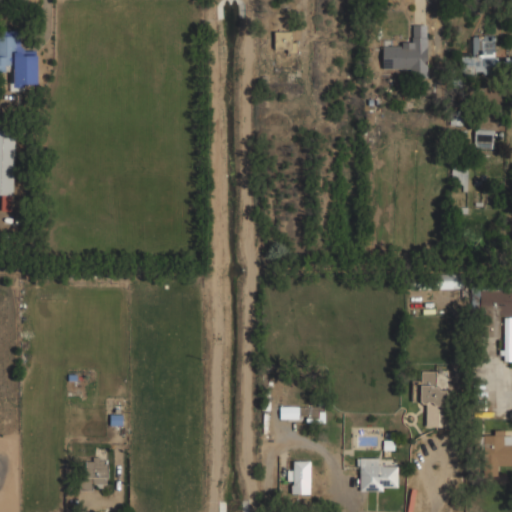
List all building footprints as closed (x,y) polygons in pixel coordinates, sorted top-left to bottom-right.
[(381,68),(426,68),(426,24),(412,24),(412,39),(401,39),(401,44),(381,44),(381,68)] [(39,48),(19,48),(19,30),(0,30),(0,72),(10,72),(10,87),(39,87),(39,48)] [(273,49),(292,49),(292,31),(273,31),(273,49)] [(460,55),(460,67),(493,67),(493,35),(471,35),(471,55),(460,55)] [(474,147),(491,147),(491,129),(474,129),(474,147)] [(0,210),(12,210),(12,136),(0,136),(0,210)] [(451,184),(467,184),(466,167),(451,167),(451,184)] [(461,274),(435,274),(435,288),(461,289),(461,274)] [(511,316),(511,288),(478,288),(478,336),(501,336),(501,360),(511,360),(511,316)] [(424,403),(424,427),(447,427),(447,389),(435,389),(436,371),(419,370),(419,380),(411,380),(410,403),(424,403)] [(278,420),(323,420),(323,405),(278,405),(278,420)] [(511,465),(511,431),(483,431),(483,475),(497,475),(497,465),(511,465)] [(106,488),(106,447),(94,447),(94,459),(81,459),(81,488),(106,488)] [(396,490),(396,466),(385,466),(385,457),(356,457),(356,490),(396,490)] [(309,460),(287,460),(287,493),(309,493),(309,460)]
